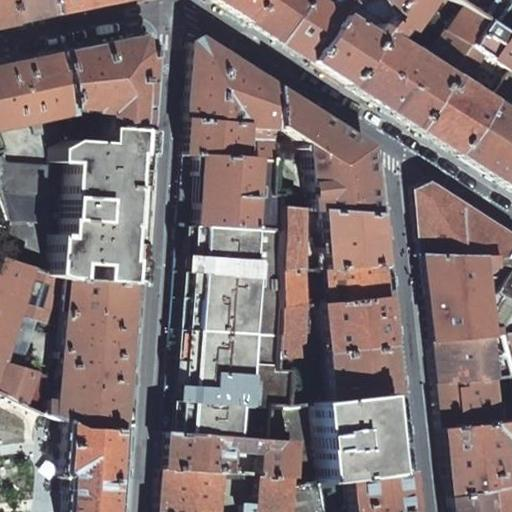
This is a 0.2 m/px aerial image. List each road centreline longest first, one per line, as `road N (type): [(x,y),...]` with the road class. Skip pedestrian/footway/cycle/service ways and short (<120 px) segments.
road 1 (residential): [(169,14),(132,511)]
road 2 (residential): [(422,511),(382,134)]
road 3 (residential): [(382,134),(194,19),(169,14)]
road 4 (residential): [(0,46),(169,14)]
road 5 (residential): [(511,215),(382,134)]
